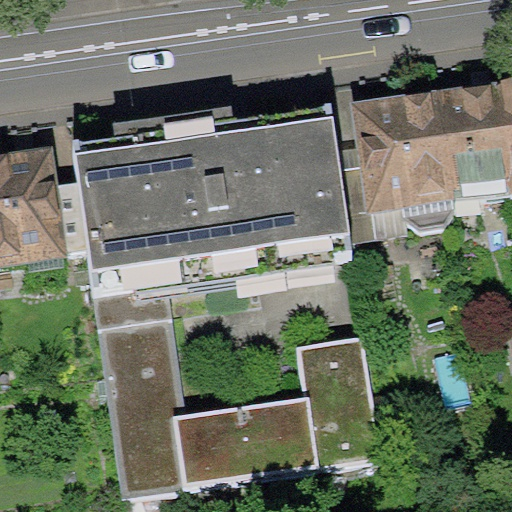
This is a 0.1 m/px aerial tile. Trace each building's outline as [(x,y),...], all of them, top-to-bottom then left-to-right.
[(475,206),(511,200),(511,173),(501,97),(500,88),(458,94),(460,103),(457,103),(437,106),(453,218),(476,215),(475,206)] [(511,95),(501,97),(511,173),(511,95)] [(334,175),(340,217),(371,213),(373,229),(394,225),(404,224),(419,235),(443,232),(451,218),(453,218),(437,106),(377,115),(357,118),(365,171),(334,175)] [(172,144),(75,157),(80,191),(89,256),(96,303),(166,293),(348,267),(340,217),(334,175),(327,122),(233,135),(232,127),(211,130),(212,138),(172,144)] [(0,169),(0,269),(60,261),(89,256),(80,191),(50,195),(46,163),(0,169)] [(378,466),(359,345),(296,354),(303,406),(185,423),(166,293),(96,303),(125,503),(378,466)]
